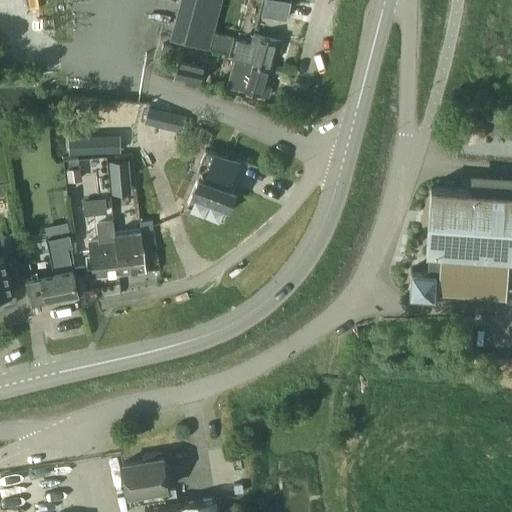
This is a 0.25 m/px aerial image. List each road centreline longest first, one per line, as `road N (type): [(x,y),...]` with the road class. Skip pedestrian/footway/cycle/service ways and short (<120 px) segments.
road 1 (residential): [(0,436),(58,436),(122,407),(191,393),(281,354),(342,308),(372,261),(408,169),(405,0)]
road 2 (tertiary): [(0,394),(237,329),(292,281),(321,230),(352,131)]
road 3 (unknown): [(323,155),(78,76),(0,29)]
road 4 (residential): [(111,305),(223,266),(300,201),(323,155),(352,131)]
road 5 (tertiary): [(352,131),(385,0)]
